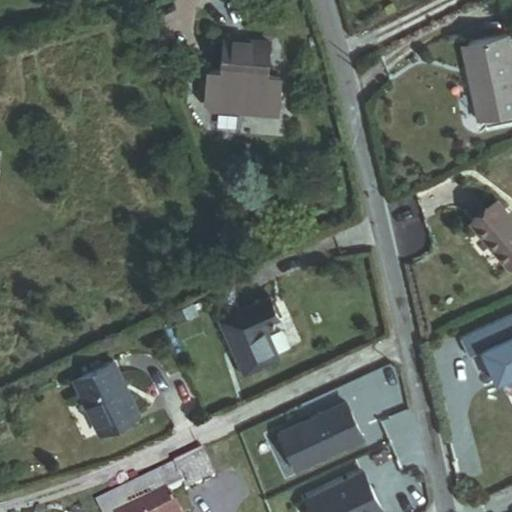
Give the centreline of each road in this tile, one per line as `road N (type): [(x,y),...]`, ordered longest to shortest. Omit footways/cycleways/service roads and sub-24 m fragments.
road 1 (residential): [(0,508),(110,476),(407,344)]
road 2 (residential): [(407,344),(321,0)]
road 3 (residential): [(447,511),(407,344)]
